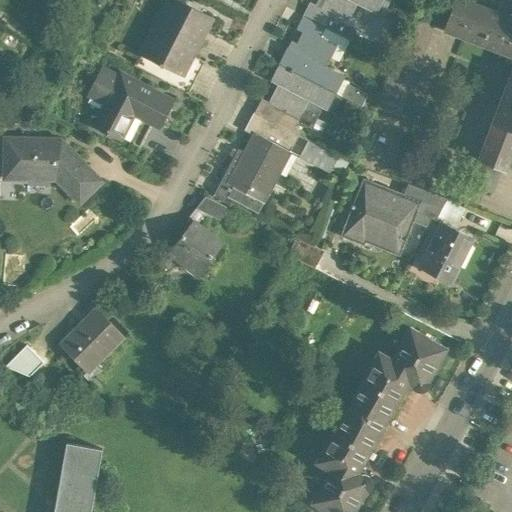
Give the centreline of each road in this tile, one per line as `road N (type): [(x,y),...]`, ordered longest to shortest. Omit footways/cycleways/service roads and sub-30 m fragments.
road 1 (residential): [(0,336),(115,266),(150,234),(272,0)]
road 2 (residential): [(406,511),(511,310)]
